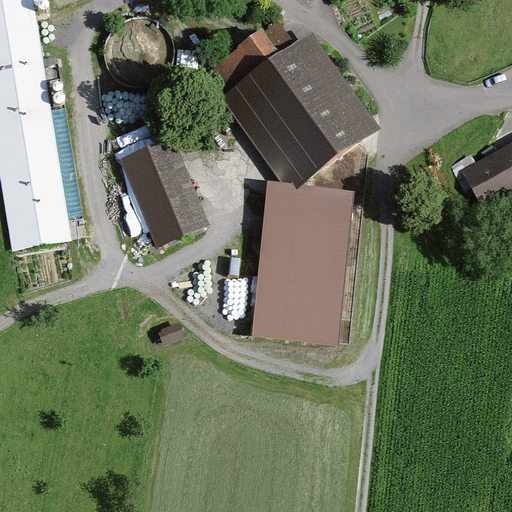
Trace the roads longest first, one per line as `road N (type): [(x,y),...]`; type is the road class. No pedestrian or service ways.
road 1 (track): [(362,511),(388,196),(426,0)]
road 2 (track): [(117,280),(64,293),(0,327)]
